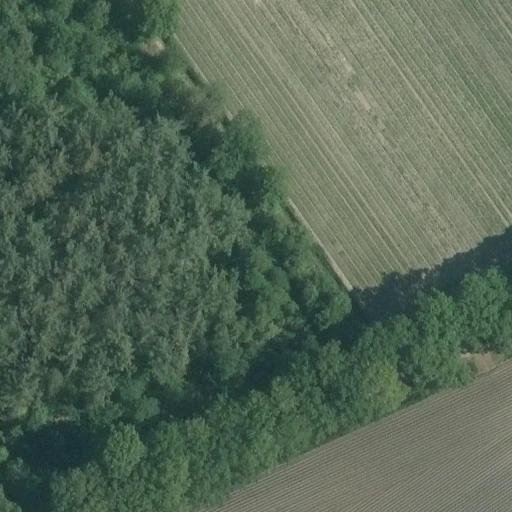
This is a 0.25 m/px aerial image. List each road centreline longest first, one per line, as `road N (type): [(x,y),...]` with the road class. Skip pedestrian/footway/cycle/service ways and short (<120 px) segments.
road 1 (track): [(0,239),(155,171),(190,169),(209,184),(355,394)]
road 2 (track): [(94,511),(511,324)]
